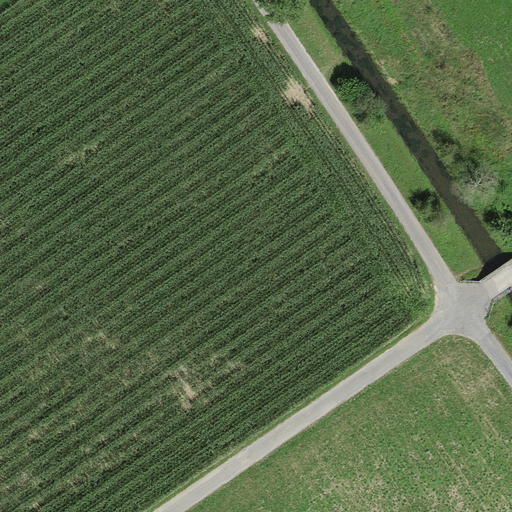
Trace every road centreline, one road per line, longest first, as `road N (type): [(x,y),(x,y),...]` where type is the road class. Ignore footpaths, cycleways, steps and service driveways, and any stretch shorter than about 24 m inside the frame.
road 1 (track): [(255,0),(458,305)]
road 2 (track): [(162,511),(458,305)]
